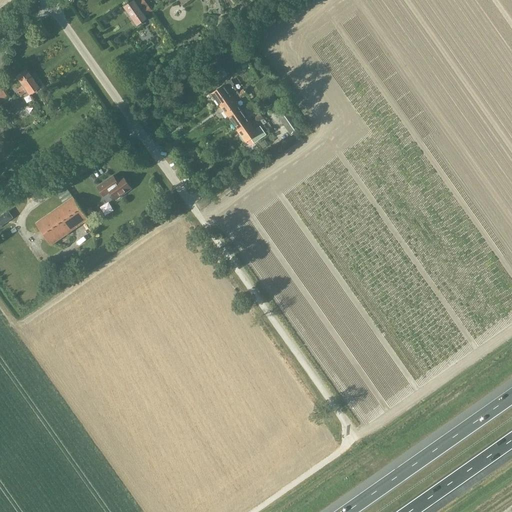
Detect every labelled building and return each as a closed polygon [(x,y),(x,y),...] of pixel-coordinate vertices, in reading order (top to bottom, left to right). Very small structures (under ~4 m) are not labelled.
[(146,19),(144,16),(151,11),(142,0),(140,0),(135,4),(133,1),(123,7),(136,25),(146,19)] [(220,66),(207,75),(214,85),(227,76),(220,66)] [(27,94),(37,88),(24,70),(15,76),(21,86),(15,90),(19,96),(25,91),(27,94)] [(266,77),(256,84),(262,93),(272,86),(266,77)] [(219,106),(238,93),(230,81),(211,94),(211,95),(219,106)] [(273,89),(265,94),(275,108),(283,103),(273,89)] [(228,118),(240,110),(236,104),(247,96),(243,90),(238,93),(219,106),(228,118)] [(249,110),(254,106),(255,106),(251,101),(246,105),(249,110)] [(285,107),(275,114),(290,135),(300,128),(285,107)] [(236,130),(249,122),(240,110),(228,118),(236,130)] [(249,122),(236,130),(244,142),(245,143),(250,139),(253,144),(265,135),(259,127),(255,130),(249,122)] [(100,163),(89,168),(95,180),(105,174),(100,163)] [(130,189),(122,176),(115,181),(111,176),(96,187),(103,197),(109,192),(115,200),(130,189)] [(50,245),(87,219),(72,198),(35,224),(50,245)] [(65,263),(71,258),(67,251),(60,255),(65,263)]
